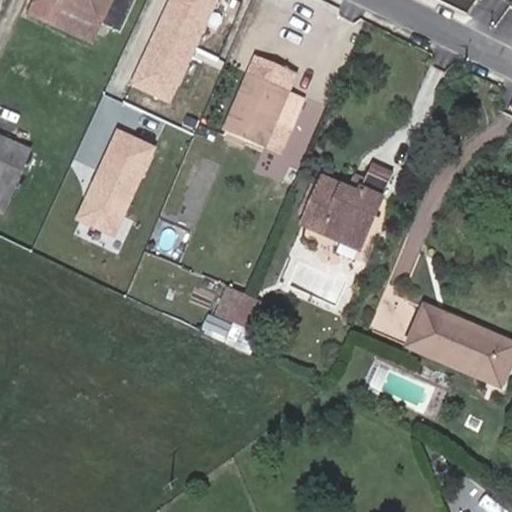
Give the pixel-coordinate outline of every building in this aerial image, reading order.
[(119,31),(133,0),(35,0),(29,13),(93,43),(103,23),(119,31)] [(218,0),(169,0),(130,87),(170,105),(218,0)] [(301,71),(257,53),(225,130),(266,147),(276,123),(293,130),(306,99),(292,93),(301,71)] [(282,154),(293,130),(276,123),(266,147),(282,154)] [(156,148),(116,130),(75,221),(115,239),(156,148)] [(362,252),(393,173),(373,166),(363,193),(322,177),(302,229),(362,252)] [(212,312),(249,328),(261,301),(224,285),(212,312)] [(499,385),(511,353),(511,346),(425,310),(410,346),(499,385)]
